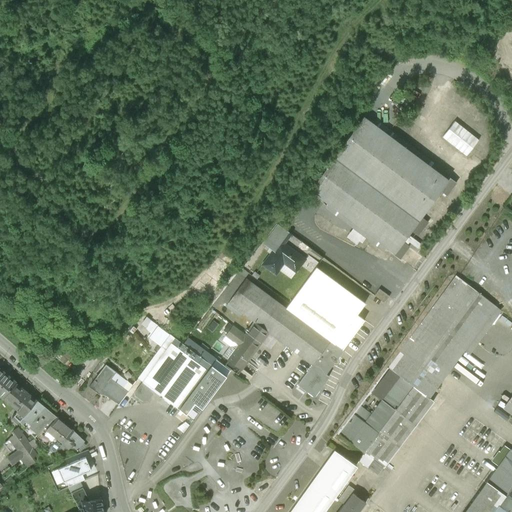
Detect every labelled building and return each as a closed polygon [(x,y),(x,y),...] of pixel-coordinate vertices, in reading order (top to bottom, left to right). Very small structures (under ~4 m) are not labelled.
[(458,183),(364,115),(309,190),(330,205),(390,249),(395,253),(393,256),(401,262),(411,248),(408,245),(410,244),(417,249),(421,244),(413,238),(416,233),(421,236),(433,220),(426,216),(442,194),(447,198),(458,183)] [(454,121),(440,137),(466,157),(479,141),(454,121)] [(388,253),(390,249),(330,205),(326,210),(354,230),(348,238),(360,247),(362,243),(365,245),(369,239),(388,253)] [(271,249),(276,253),(283,243),(290,234),(281,227),(266,246),(271,249)] [(259,265),(276,278),(280,273),(286,265),(297,274),(306,262),(308,261),(306,260),(283,243),(276,253),(271,249),(259,265)] [(306,260),(308,261),(306,262),(316,269),(319,264),(308,257),(306,260)] [(286,265),(280,273),(292,281),(297,274),(286,265)] [(316,269),(285,309),(346,354),(369,324),(360,318),(368,307),(316,269)] [(359,463),(380,479),(502,313),(457,280),(342,437),(366,454),(359,463)] [(231,305),(256,324),(268,333),(312,366),(295,387),(317,403),(335,379),(331,376),(346,354),(285,309),(248,282),(231,305)] [(384,301),(388,295),(379,289),(375,295),(384,301)] [(238,345),(227,359),(240,369),(268,333),(256,324),(247,335),(234,325),(226,335),(238,345)] [(169,339),(140,380),(194,418),(223,376),(169,339)] [(89,385),(116,404),(131,382),(104,363),(89,385)] [(0,395),(6,401),(20,384),(1,368),(0,368),(0,395)] [(23,418),(39,400),(20,384),(6,401),(5,403),(16,413),(11,418),(18,424),(23,418)] [(39,400),(23,418),(30,425),(28,427),(36,433),(34,436),(39,440),(47,431),(59,417),(39,400)] [(47,431),(63,444),(74,430),(59,417),(47,431)] [(0,480),(10,474),(8,474),(30,459),(29,459),(27,453),(33,448),(33,447),(19,427),(7,435),(11,449),(2,452),(4,458),(2,458),(0,459),(0,480)] [(63,444),(69,449),(73,445),(77,449),(85,439),(74,430),(63,444)] [(511,511),(511,449),(509,447),(462,511),(511,511)] [(326,511),(357,469),(333,452),(289,511),(326,511)] [(62,481),(91,470),(85,456),(57,468),(62,481)] [(344,504),(352,491),(346,488),(338,500),(344,504)] [(353,494),(339,511),(363,511),(369,505),(353,494)] [(79,508),(81,511),(80,511),(102,511),(101,499),(82,501),(82,506),(79,508)]
